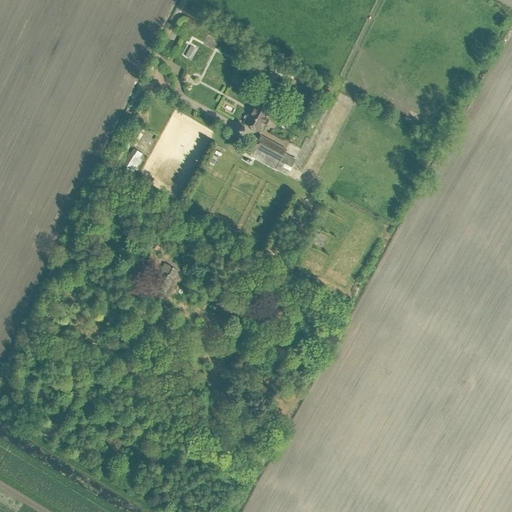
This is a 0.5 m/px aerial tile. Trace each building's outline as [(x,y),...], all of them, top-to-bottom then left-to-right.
[(260,67),(262,63),(249,56),(247,60),(260,67)] [(260,67),(246,60),(241,69),(261,80),(268,67),(261,64),(260,67)] [(258,87),(261,80),(255,77),(251,84),(258,87)] [(260,92),(254,103),(244,122),(261,131),(271,112),(277,101),(260,92)] [(133,144),(143,127),(136,123),(126,140),(133,144)] [(288,176),(297,159),(284,152),(286,149),(260,136),(250,156),(288,176)] [(429,144),(434,148),(440,140),(435,137),(429,144)] [(130,153),(122,167),(133,173),(141,160),(140,159),(142,155),(133,150),(131,153),(130,153)] [(428,227),(431,221),(418,214),(414,221),(428,227)] [(173,278),(177,270),(164,263),(160,270),(162,272),(161,274),(159,273),(152,285),(165,292),(171,281),(169,280),(170,277),(173,278)] [(137,287),(141,280),(136,277),(138,274),(132,270),(126,281),(137,287)]
